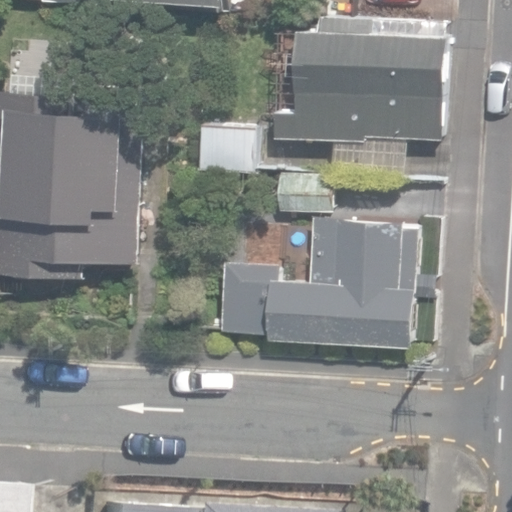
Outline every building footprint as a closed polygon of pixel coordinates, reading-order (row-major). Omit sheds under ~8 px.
[(451,134),(455,31),(452,31),(452,17),(309,11),(307,68),(286,68),(284,124),(209,121),(208,163),(288,166),(286,207),(339,209),(341,171),(408,174),(410,133),(451,134)] [(150,50),(200,53),(202,24),(152,20),(150,50)] [(0,310),(0,311),(1,268),(93,273),(94,257),(148,260),(156,108),(136,108),(137,82),(83,80),(83,90),(6,86),(6,88),(0,205),(0,310)] [(279,334),(421,342),(424,292),(443,293),(445,270),(427,269),(430,218),(323,213),(319,275),(287,273),(288,260),(235,257),(231,326),(279,329),(279,334)] [(0,511),(22,511),(25,481),(0,479),(0,511)] [(330,511),(331,508),(319,507),(192,499),(191,505),(109,500),(108,511),(330,511)]
